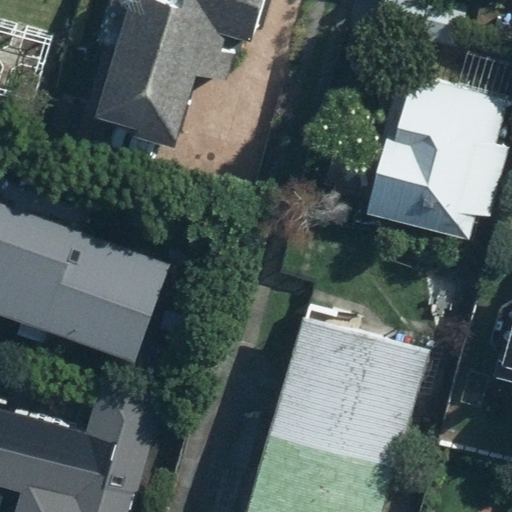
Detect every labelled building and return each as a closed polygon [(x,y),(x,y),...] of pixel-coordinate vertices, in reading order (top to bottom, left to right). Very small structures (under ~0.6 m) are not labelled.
[(259,0),(117,0),(87,107),(181,134),(213,23),(250,34),(259,0)] [(511,90),(511,82),(405,57),(374,191),(482,217),(511,90)] [(0,195),(0,306),(126,351),(161,253),(0,195)] [(511,279),(489,366),(511,371),(511,279)] [(312,286),(246,511),(386,511),(441,324),(312,286)] [(0,403),(0,477),(11,481),(2,511),(127,511),(162,388),(102,371),(86,427),(0,403)]
